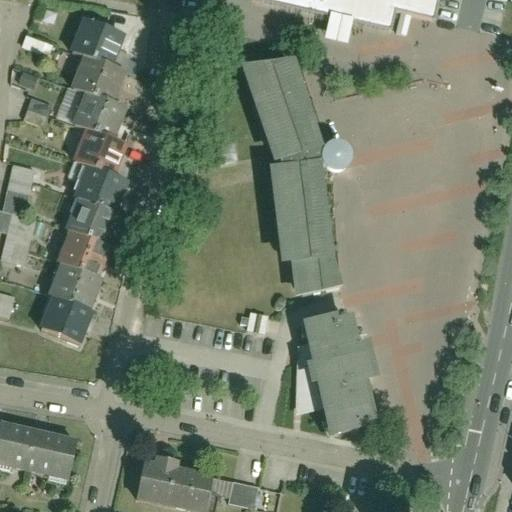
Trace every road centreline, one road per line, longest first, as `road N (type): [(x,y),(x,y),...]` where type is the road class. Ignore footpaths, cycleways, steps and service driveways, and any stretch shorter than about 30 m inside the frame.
road 1 (residential): [(100,412),(184,26)]
road 2 (residential): [(471,479),(114,415)]
road 3 (tertiary): [(471,479),(511,299)]
